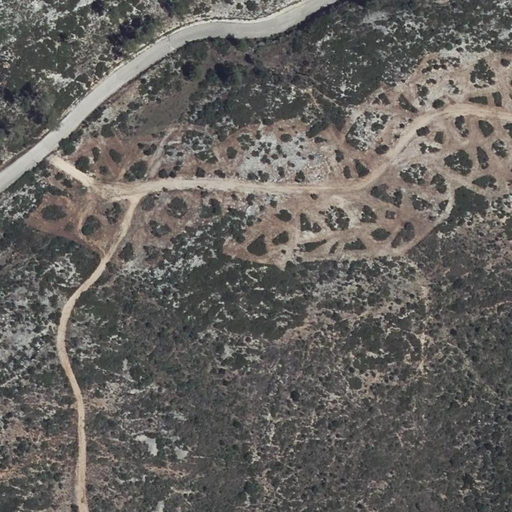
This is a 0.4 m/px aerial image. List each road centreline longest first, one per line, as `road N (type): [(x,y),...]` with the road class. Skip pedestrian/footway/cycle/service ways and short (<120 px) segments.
road 1 (track): [(84,511),(81,406),(61,339),(67,305),(120,239),(144,188),(344,185),(371,177),(426,124),(458,110),(511,116)]
road 2 (unclassified): [(322,0),(266,29),(213,29),(158,49),(0,178)]
